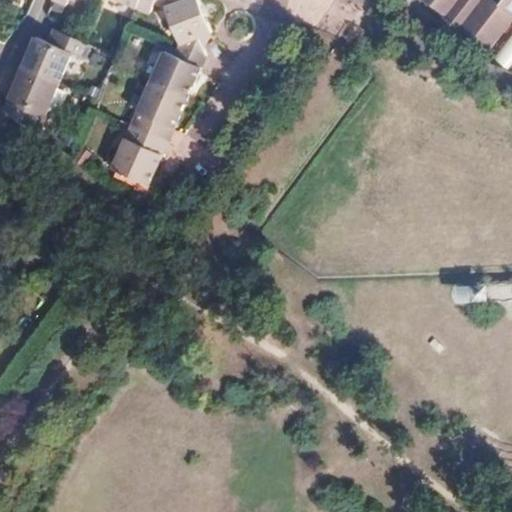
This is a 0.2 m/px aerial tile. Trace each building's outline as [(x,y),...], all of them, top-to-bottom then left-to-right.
[(120,0),(138,7),(151,13),(156,2),(156,0),(120,0)] [(156,0),(156,2),(168,7),(182,43),(200,37),(214,32),(200,0),(188,0),(187,1),(186,0),(156,0)] [(459,20),(434,0),(428,8),(453,27),(459,20)] [(511,0),(434,0),(459,20),(482,39),(509,4),(503,0),(511,0)] [(511,24),(507,21),(478,55),(511,68),(511,24)] [(24,68),(60,83),(73,53),(85,58),(90,45),(55,30),(49,43),(38,37),(24,68)] [(206,50),(214,32),(200,37),(206,50)] [(153,82),(190,98),(209,57),(206,50),(200,37),(182,43),(177,56),(167,52),(153,82)] [(24,68),(6,110),(39,134),(60,83),(24,68)] [(190,98),(153,82),(134,126),(170,141),(190,98)] [(114,169),(151,185),(170,141),(134,126),(114,169)] [(456,286),(456,301),(481,302),(481,286),(456,286)]
